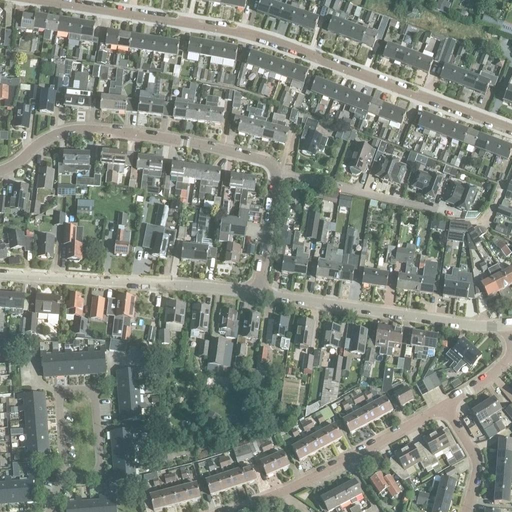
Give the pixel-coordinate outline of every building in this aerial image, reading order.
[(234,0),(233,8),(245,10),(246,0),(234,0)] [(268,17),(273,4),(261,0),(257,13),(268,17)] [(328,10),(332,0),(322,0),(320,7),(323,8),(328,10)] [(333,0),(332,0),(328,10),(335,12),(336,13),(336,11),(340,2),(333,0)] [(273,4),(268,17),(280,21),(284,8),(279,6),(273,4)] [(290,10),(284,8),(280,21),(291,25),(295,12),(296,12),(298,6),(292,4),(290,10)] [(438,4),(435,10),(447,14),(451,6),(446,4),(445,7),(438,4)] [(415,19),(418,9),(410,6),(407,16),(415,19)] [(361,10),(362,10),(357,8),(353,17),(358,19),(361,10)] [(328,10),(325,19),(325,21),(331,23),(332,21),(332,19),(335,12),(328,10)] [(296,12),(295,12),(291,25),(302,28),(307,16),(296,12)] [(332,21),(331,23),(328,32),(332,33),(339,36),(344,24),(347,16),(344,15),(344,14),(343,14),(341,13),(338,21),(332,19),(332,21)] [(318,20),(307,16),(302,28),(314,32),(318,20)] [(17,22),(15,31),(21,32),(26,33),(27,30),(33,32),(35,18),(23,17),(22,23),(17,22)] [(35,18),(33,32),(33,34),(38,34),(39,30),(45,31),(46,32),(48,18),(36,17),(35,18)] [(46,32),(45,31),(43,40),(50,41),(51,32),(58,33),(60,20),(48,18),(46,32)] [(383,36),(389,20),(383,18),(377,34),(383,36)] [(60,20),(58,33),(69,35),(71,22),(60,20)] [(344,24),(339,36),(340,36),(350,40),(355,28),(357,23),(352,21),(350,26),(344,24)] [(71,22),(69,35),(81,37),(83,24),(71,22)] [(83,24),(81,37),(93,39),(95,26),(83,24)] [(361,30),(355,28),(350,40),(362,45),(366,32),(368,27),(363,25),(361,30)] [(388,35),(397,38),(399,31),(389,29),(388,35)] [(377,37),(366,32),(362,45),(372,49),(377,37)] [(117,48),(119,35),(108,33),(105,46),(117,48)] [(432,34),(431,36),(430,39),(441,43),(441,44),(434,63),(439,64),(444,52),(448,40),(432,34)] [(131,37),(119,35),(117,48),(129,50),(131,37)] [(143,38),(131,37),(129,50),(140,51),(141,52),(143,38)] [(143,38),(141,52),(153,54),(155,40),(143,38)] [(167,42),(155,40),(153,54),(165,55),(167,42)] [(448,40),(444,52),(451,54),(455,42),(448,40)] [(200,56),(202,43),(190,41),(188,54),(200,56)] [(29,48),(30,43),(20,42),(19,52),(28,53),(29,48)] [(165,55),(164,60),(169,61),(170,56),(177,57),(179,44),(167,42),(165,55)] [(214,45),(202,43),(200,56),(212,58),(214,45)] [(395,44),(394,48),(387,45),(383,58),(394,62),(399,50),(400,46),(395,44)] [(214,45),(212,58),(223,60),(226,47),(214,45)] [(237,49),(226,47),(223,60),(235,62),(237,49)] [(394,62),(395,63),(394,65),(400,67),(401,65),(405,66),(410,54),(412,48),(407,47),(405,52),(399,50),(394,62)] [(107,54),(99,52),(97,64),(105,65),(107,54)] [(258,70),(262,57),(251,53),(246,66),(253,68),(251,73),(256,75),(258,70)] [(421,58),(410,54),(405,66),(417,71),(421,58)] [(274,61),(262,57),(258,70),(264,72),(269,74),(274,61)] [(433,62),(421,58),(417,71),(428,75),(433,62)] [(274,61),(269,74),(276,76),(275,80),(279,82),(281,78),(285,65),(274,61)] [(66,62),(64,77),(71,78),(72,63),(66,62)] [(297,69),(285,65),(281,78),(287,80),(286,82),(291,84),(292,82),(297,69)] [(100,82),(101,67),(94,67),(92,78),(100,79),(99,82),(100,82)] [(109,69),(101,67),(100,82),(107,83),(109,69)] [(451,83),(455,71),(444,67),(439,79),(451,83)] [(297,69),(292,82),(298,84),(298,86),(303,88),(304,86),(308,73),(297,69)] [(116,83),(115,88),(122,89),(123,71),(117,70),(116,83)] [(206,82),(208,72),(202,71),(200,81),(206,82)] [(238,80),(243,82),(244,82),(246,73),(239,71),(237,80),(238,80)] [(455,71),(451,83),(462,88),(467,75),(455,71)] [(81,82),(81,83),(88,84),(88,83),(89,75),(81,74),(81,75),(81,82)] [(478,79),(474,92),(485,96),(487,89),(493,91),(499,77),(493,74),(491,80),(486,78),(485,82),(478,79)] [(236,77),(225,75),(224,80),(223,85),(234,87),(236,77)] [(467,75),(462,88),(474,92),(478,79),(467,75)] [(511,79),(511,80),(511,83),(503,103),(509,105),(511,106),(511,79)] [(42,93),(40,113),(53,115),(55,93),(61,93),(63,81),(55,80),(53,88),(51,88),(50,94),(42,93)] [(323,97),(327,85),(316,81),(313,87),(311,93),(323,97)] [(79,95),(78,109),(90,110),(92,96),(87,96),(88,84),(81,83),(80,90),(79,95)] [(109,90),(109,98),(102,98),(101,111),(113,112),(115,88),(116,83),(110,83),(110,90),(109,90)] [(139,104),(138,114),(138,115),(150,116),(152,102),(154,90),(154,86),(148,85),(147,90),(146,90),(145,93),(141,92),(139,101),(139,104)] [(327,85),(323,97),(334,102),(339,89),(327,85)] [(31,86),(30,92),(29,100),(37,101),(38,87),(37,87),(32,86),(31,86)] [(8,102),(9,93),(9,88),(0,87),(0,101),(4,101),(8,102)] [(5,101),(5,108),(14,109),(19,89),(11,87),(9,87),(9,88),(9,93),(8,102),(7,102),(5,101)] [(122,89),(115,88),(113,112),(114,112),(126,113),(127,100),(121,100),(122,89)] [(66,94),(65,107),(78,109),(79,95),(80,90),(67,89),(66,94)] [(339,89),(334,102),(345,106),(350,93),(339,89)] [(152,102),(150,116),(163,118),(164,104),(165,98),(159,97),(160,90),(154,90),(152,102)] [(176,105),(174,120),(186,121),(189,93),(190,91),(184,90),(183,94),(182,101),(176,100),(176,105)] [(226,91),(224,101),(231,102),(233,92),(226,91)] [(189,93),(186,121),(198,123),(199,108),(193,107),(193,103),(194,103),(195,93),(189,93)] [(234,93),(232,109),(240,110),(241,100),(242,95),(234,93)] [(361,97),(350,93),(345,106),(351,108),(349,113),(354,115),(361,97)] [(450,96),(446,102),(451,105),(455,99),(450,96)] [(205,109),(199,108),(198,123),(210,124),(213,98),(207,97),(206,104),(205,109)] [(361,98),(361,97),(354,115),(361,117),(360,121),(364,123),(365,122),(368,114),(372,102),(361,98)] [(219,98),(213,98),(210,124),(222,126),(223,111),(217,110),(218,106),(219,98)] [(372,102),(368,114),(379,119),(384,106),(372,102)] [(384,106),(379,119),(390,123),(395,110),(384,106)] [(28,130),(30,108),(18,107),(15,128),(28,130)] [(236,118),(234,124),(235,124),(240,126),(238,134),(250,137),(256,110),(247,108),(246,112),(249,113),(249,115),(247,121),(241,120),(236,118)] [(256,110),(250,137),(261,140),(265,125),(266,120),(261,119),(262,112),(256,110)] [(299,112),(293,110),(292,110),(289,121),(296,123),(297,118),(299,112)] [(406,114),(395,110),(390,123),(401,127),(406,114)] [(277,128),(273,142),(285,145),(288,131),(285,130),(286,125),(284,124),(286,118),(285,117),(285,115),(280,114),(280,116),(278,123),(277,128)] [(265,125),(261,140),(273,142),(277,128),(278,123),(280,116),(276,115),(274,115),(272,122),(271,127),(265,125)] [(429,132),(434,119),(422,115),(418,128),(423,130),(422,134),(427,136),(429,132)] [(158,122),(158,117),(140,117),(140,121),(154,122),(154,123),(160,123),(159,134),(165,134),(165,123),(158,122)] [(445,124),(434,119),(429,132),(440,136),(445,124)] [(308,121),(302,138),(306,140),(302,152),(314,156),(316,151),(322,153),(327,140),(314,135),(318,124),(308,121)] [(445,124),(440,136),(452,140),(456,128),(445,124)] [(456,128),(452,140),(463,144),(468,132),(456,128)] [(394,133),(388,131),(384,141),(390,143),(394,133)] [(468,132),(463,144),(474,149),(479,136),(468,132)] [(490,140),(479,136),(474,149),(481,151),(479,156),(483,158),(485,153),(486,153),(490,140)] [(501,145),(490,140),(486,153),(497,157),(501,145)] [(371,147),(378,149),(380,143),(374,141),(371,147)] [(381,142),(377,153),(383,155),(387,145),(381,142)] [(356,148),(349,168),(351,168),(350,171),(352,175),(356,176),(360,174),(361,172),(362,172),(365,166),(366,160),(371,162),(375,151),(362,146),(357,144),(356,148)] [(511,148),(501,145),(497,157),(508,161),(511,150),(511,148)] [(394,149),(388,147),(386,154),(392,156),(394,149)] [(111,150),(99,149),(98,162),(101,162),(101,165),(108,166),(113,166),(114,152),(110,152),(111,150)] [(127,154),(114,152),(113,166),(113,174),(119,174),(119,167),(126,167),(126,165),(127,154)] [(64,174),(64,175),(64,176),(69,176),(69,174),(69,172),(76,172),(77,154),(64,154),(64,159),(64,167),(64,174)] [(76,172),(89,173),(90,154),(77,154),(76,172)] [(341,165),(345,156),(340,154),(336,163),(341,165)] [(417,156),(415,163),(425,167),(428,160),(417,156)] [(148,177),(151,159),(139,158),(137,171),(143,171),(143,177),(148,177)] [(391,183),(394,184),(399,187),(406,168),(398,165),(399,162),(390,158),(389,161),(382,159),(375,177),(382,180),(381,182),(390,185),(391,183)] [(148,177),(154,178),(160,179),(163,161),(151,159),(148,177)] [(410,162),(406,173),(413,175),(417,164),(410,162)] [(173,165),(171,178),(177,179),(176,184),(175,191),(176,191),(181,192),(182,184),(183,179),(185,166),(173,165)] [(185,166),(183,179),(189,180),(195,181),(197,168),(185,166)] [(445,166),(443,174),(450,177),(453,169),(445,166)] [(209,169),(197,168),(195,181),(201,182),(200,187),(199,194),(202,194),(205,195),(206,188),(209,169)] [(209,169),(206,188),(205,195),(211,195),(212,189),(212,188),(212,186),(212,183),(219,184),(221,171),(209,169)] [(453,169),(450,177),(456,179),(459,172),(453,169)] [(41,170),(38,190),(37,190),(37,195),(44,196),(44,197),(54,198),(55,191),(52,190),(54,172),(41,170)] [(412,188),(426,193),(425,198),(434,202),(443,178),(434,175),(432,178),(418,172),(412,188)] [(243,177),(231,176),(230,184),(229,189),(236,190),(235,202),(240,203),(241,199),(241,198),(241,196),(242,191),(242,184),(243,177)] [(241,199),(240,203),(241,203),(239,212),(240,212),(248,213),(249,213),(250,206),(250,204),(246,203),(247,193),(256,195),(257,185),(256,185),(256,184),(256,183),(255,183),(256,179),(243,177),(242,184),(242,191),(241,196),(241,198),(241,199)] [(7,199),(6,209),(11,210),(24,212),(24,214),(29,215),(29,213),(30,206),(30,203),(29,202),(30,197),(27,197),(28,188),(22,187),(23,185),(17,184),(17,186),(14,186),(13,200),(7,199)] [(67,196),(67,187),(58,187),(58,196),(67,196)] [(465,191),(452,187),(446,203),(459,208),(457,210),(467,214),(472,200),(475,201),(477,194),(474,193),(476,190),(466,187),(465,191)] [(220,211),(221,199),(214,198),(214,204),(213,210),(220,211)] [(171,202),(169,209),(169,211),(181,214),(183,205),(171,202)] [(36,203),(31,203),(30,215),(39,217),(40,216),(41,205),(41,204),(36,203)] [(169,211),(169,209),(159,207),(157,217),(168,219),(169,211)] [(508,210),(501,208),(500,207),(497,214),(510,220),(510,219),(511,213),(511,211),(509,211),(508,210)] [(93,209),(77,208),(77,219),(94,220),(94,209),(93,209)] [(239,221),(222,218),(220,236),(221,236),(229,237),(245,239),(247,222),(248,213),(240,212),(239,221)] [(65,227),(65,225),(66,215),(55,214),(54,226),(65,227)] [(320,216),(310,214),(306,239),(316,241),(320,216)] [(127,216),(119,215),(117,227),(126,228),(127,216)] [(444,232),(446,223),(434,221),(433,223),(432,223),(430,230),(444,232)] [(468,233),(473,230),(469,223),(456,223),(450,222),(449,231),(468,233)] [(319,223),(316,244),(325,246),(329,225),(319,223)] [(508,230),(497,225),(495,231),(506,236),(507,235),(508,230)] [(163,238),(165,230),(147,226),(143,249),(153,251),(152,256),(159,258),(163,238)] [(77,229),(64,228),(63,246),(69,246),(68,260),(73,261),(74,263),(79,263),(80,261),(81,261),(82,253),(87,253),(87,246),(82,245),(76,245),(77,229)] [(185,241),(187,229),(179,228),(178,240),(185,241)] [(477,228),(473,230),(479,239),(486,234),(487,231),(481,228),(477,228)] [(347,229),(346,238),(353,239),(354,231),(347,229)] [(165,230),(163,238),(159,258),(167,259),(169,246),(173,247),(176,233),(165,230)] [(473,230),(468,233),(469,235),(475,247),(482,243),(479,239),(473,230)] [(280,239),(279,245),(280,245),(285,245),(286,240),(287,233),(282,233),(281,232),(280,239)] [(5,245),(0,246),(0,244),(0,260),(7,259),(6,250),(10,249),(10,250),(24,248),(26,248),(24,238),(24,233),(8,236),(9,245),(9,246),(5,246),(5,245)] [(220,236),(219,243),(227,244),(228,244),(228,243),(229,237),(221,236),(220,236)] [(53,259),(54,238),(40,237),(38,258),(53,259)] [(34,238),(24,238),(26,248),(33,247),(34,238)] [(197,238),(196,244),(194,262),(195,262),(206,263),(207,259),(216,260),(217,250),(211,249),(208,249),(202,248),(201,248),(202,242),(202,240),(202,238),(197,238)] [(343,257),(343,258),(342,268),(340,282),(352,284),(354,270),(356,270),(358,258),(348,257),(348,254),(351,255),(353,239),(346,238),(345,247),(343,257)] [(500,242),(499,243),(497,245),(495,246),(506,259),(511,255),(500,242)] [(115,243),(114,255),(129,257),(129,253),(129,248),(130,245),(122,244),(116,244),(115,243)] [(191,243),(190,247),(183,246),(181,261),(194,262),(196,244),(191,243)] [(279,245),(277,258),(283,259),(285,245),(280,245),(279,245)] [(318,260),(318,264),(317,264),(315,279),(326,280),(327,281),(330,266),(332,254),(333,249),(333,246),(327,245),(325,261),(318,260)] [(226,247),(223,264),(238,266),(241,248),(227,246),(226,246),(226,247)] [(396,258),(397,252),(395,251),(396,248),(388,247),(385,264),(390,265),(391,257),(396,258)] [(398,276),(396,291),(409,293),(411,278),(413,259),(414,253),(415,252),(406,250),(403,250),(401,264),(407,265),(405,277),(398,276)] [(296,261),(295,261),(293,276),(298,276),(299,276),(298,278),(304,279),(304,277),(305,277),(308,256),(303,255),(304,251),(303,251),(303,252),(297,251),(296,261)] [(330,266),(327,281),(340,282),(342,268),(343,258),(337,257),(337,255),(332,254),(330,266)] [(283,259),(282,269),(281,274),(293,276),(295,261),(283,259)] [(424,270),(423,280),(420,294),(432,296),(434,282),(437,268),(430,267),(431,263),(425,262),(424,270)] [(479,266),(483,273),(488,271),(484,263),(479,266)] [(502,274),(498,266),(488,271),(492,279),(491,280),(498,293),(509,287),(503,274),(502,274)] [(511,268),(502,274),(503,274),(509,287),(511,285),(511,268)] [(446,277),(445,283),(444,283),(442,298),(455,300),(458,276),(458,274),(459,271),(453,270),(452,278),(446,277)] [(364,271),(363,275),(361,286),(374,287),(376,273),(364,271)] [(376,273),(374,287),(386,289),(388,275),(376,273)] [(471,278),(458,276),(455,300),(466,301),(467,299),(474,300),(471,278)] [(411,278),(409,293),(420,294),(423,280),(411,278)] [(498,293),(491,280),(481,285),(488,298),(498,293)] [(73,296),(71,296),(70,304),(67,304),(66,317),(81,318),(82,302),(80,301),(80,297),(78,297),(79,295),(73,294),(73,296)] [(0,295),(0,310),(11,311),(12,296),(0,295)] [(11,311),(11,315),(23,315),(23,312),(24,302),(24,297),(12,296),(11,311)] [(61,298),(37,296),(35,315),(59,317),(61,298)] [(109,299),(106,317),(118,319),(117,322),(114,322),(112,338),(122,339),(126,299),(118,298),(117,300),(109,299)] [(93,299),(90,319),(103,321),(105,301),(93,299)] [(126,299),(121,340),(121,341),(130,342),(131,330),(128,329),(128,327),(129,327),(130,320),(132,320),(135,300),(126,299)] [(182,326),(185,307),(169,304),(166,324),(182,326)] [(207,333),(210,309),(195,307),(192,331),(207,333)] [(221,312),(219,329),(226,330),(226,336),(225,339),(237,340),(239,323),(236,323),(237,314),(221,312)] [(37,316),(27,315),(26,333),(36,334),(36,328),(38,328),(38,321),(37,321),(37,316)] [(238,337),(235,354),(235,358),(236,358),(235,365),(242,366),(243,360),(244,360),(246,347),(245,347),(247,339),(256,341),(259,317),(246,315),(243,333),(242,332),(242,337),(238,337)] [(269,322),(267,340),(275,341),(275,337),(282,338),(280,349),(282,351),(289,352),(290,341),(286,340),(285,340),(286,339),(288,321),(273,318),(272,322),(269,322)] [(75,319),(73,335),(78,336),(86,337),(86,333),(88,321),(79,320),(75,319)] [(299,322),(296,346),(300,346),(300,350),(307,351),(308,348),(310,348),(314,324),(299,322)] [(324,326),(321,350),(326,350),(326,348),(337,349),(338,342),(340,342),(341,336),(339,336),(340,328),(324,326)] [(156,328),(149,328),(147,342),(154,343),(156,328)] [(376,341),(376,342),(375,348),(376,348),(381,349),(379,356),(386,357),(391,330),(378,329),(376,341)] [(363,356),(367,332),(354,330),(351,354),(363,356)] [(403,332),(391,330),(386,357),(392,358),(393,349),(394,350),(395,345),(401,346),(403,332)] [(169,331),(165,331),(159,332),(159,346),(160,346),(170,345),(169,331)] [(413,334),(411,347),(415,348),(414,355),(417,355),(416,360),(421,361),(421,360),(421,361),(425,336),(413,334)] [(0,353),(12,352),(11,335),(0,336),(0,353)] [(421,360),(421,361),(418,372),(423,374),(426,361),(427,357),(428,357),(433,357),(434,351),(435,351),(437,338),(425,336),(421,361),(421,360)] [(211,341),(208,364),(208,366),(223,368),(226,344),(226,342),(211,341)] [(455,363),(450,368),(453,371),(459,364),(463,360),(472,349),(463,341),(454,351),(457,355),(452,361),(455,363)] [(200,342),(198,357),(208,358),(210,343),(200,342)] [(226,344),(223,368),(230,368),(233,345),(226,344)] [(94,350),(91,350),(93,375),(105,374),(104,355),(107,355),(106,347),(100,348),(101,355),(95,356),(94,350)] [(259,351),(257,361),(257,364),(261,365),(266,365),(268,350),(259,349),(259,351)] [(472,349),(463,360),(459,364),(453,371),(457,375),(467,363),(473,368),(482,358),(472,349)] [(89,356),(80,357),(81,376),(93,375),(91,350),(89,350),(89,356)] [(367,350),(365,363),(372,364),(373,364),(375,352),(367,350)] [(59,358),(58,351),(55,352),(56,377),(69,377),(68,351),(65,351),(65,357),(59,358)] [(70,351),(68,351),(69,377),(81,376),(80,357),(70,357),(70,351)] [(46,352),(41,353),(41,359),(43,359),(44,378),(56,377),(55,352),(53,352),(53,358),(46,359),(46,352)] [(314,352),(313,357),(314,357),(313,368),(321,369),(323,354),(314,352)] [(314,357),(313,357),(304,356),(302,371),(312,372),(313,368),(314,357)] [(343,359),(336,358),(335,369),(341,370),(343,359)] [(341,370),(342,370),(341,372),(342,372),(349,373),(351,360),(343,359),(341,370)] [(404,359),(404,360),(402,371),(409,373),(411,360),(410,360),(404,359)] [(363,374),(362,378),(369,379),(370,375),(372,364),(365,363),(363,374)] [(266,365),(261,365),(260,372),(267,373),(268,365),(266,365)] [(223,368),(208,366),(207,373),(222,375),(223,368)] [(136,369),(136,372),(117,374),(118,386),(144,384),(144,381),(137,382),(137,374),(143,374),(142,369),(136,369)] [(334,371),(333,370),(325,369),(320,409),(320,410),(337,400),(339,384),(341,372),(342,370),(341,370),(335,369),(334,371)] [(382,390),(381,394),(388,395),(390,399),(394,397),(401,408),(413,401),(407,390),(403,383),(393,389),(391,387),(392,387),(394,369),(385,369),(383,385),(382,390)] [(256,372),(255,378),(254,383),(263,385),(265,374),(256,372)] [(435,374),(429,378),(435,390),(442,387),(438,380),(437,378),(436,376),(435,374)] [(442,377),(438,380),(442,387),(442,386),(443,388),(449,384),(445,379),(444,380),(443,380),(442,377)] [(429,394),(435,390),(429,378),(422,382),(429,394)] [(429,394),(422,382),(415,385),(422,398),(429,394)] [(144,384),(118,386),(119,398),(138,397),(138,387),(144,386),(144,384)] [(44,396),(36,396),(35,390),(24,391),(24,395),(18,395),(18,401),(21,401),(21,407),(19,407),(19,410),(45,408),(44,396)] [(139,406),(138,397),(119,398),(120,410),(139,408),(146,407),(146,405),(139,406)] [(348,397),(344,399),(346,402),(349,407),(352,405),(348,397)] [(385,399),(378,403),(375,397),(371,399),(374,405),(382,418),(392,413),(385,399)] [(500,422),(496,415),(501,412),(493,399),(482,406),(500,434),(505,430),(500,422)] [(346,402),(341,404),(348,416),(352,414),(349,407),(346,402)] [(382,418),(374,405),(364,410),(371,424),(382,418)] [(500,434),(482,406),(472,412),(480,425),(483,432),(489,441),(500,434)] [(146,407),(139,408),(120,410),(121,423),(141,421),(141,422),(147,422),(147,417),(140,417),(140,410),(146,410),(146,407)] [(45,408),(19,410),(19,413),(25,412),(25,419),(25,422),(46,420),(45,408)] [(371,424),(364,410),(353,416),(361,430),(371,424)] [(210,411),(204,422),(215,428),(221,417),(210,411)] [(321,416),(316,418),(320,425),(325,422),(324,421),(321,416)] [(361,430),(353,416),(343,422),(350,435),(361,430)] [(46,420),(25,422),(26,430),(20,431),(21,434),(47,432),(46,420)] [(306,424),(305,424),(309,430),(314,428),(311,421),(306,424)] [(323,432),(331,446),(341,440),(334,426),(323,432)] [(131,429),(131,432),(111,433),(112,446),(139,444),(138,441),(135,441),(135,434),(138,434),(137,429),(131,429)] [(296,429),(293,430),(291,432),(294,438),(299,436),(296,430),(296,429)] [(441,429),(432,434),(441,452),(448,448),(450,452),(452,456),(459,452),(451,437),(446,439),(442,432),(441,429)] [(310,439),(302,443),(310,457),(320,451),(313,438),(309,430),(306,432),(310,439)] [(48,444),(47,432),(21,434),(21,436),(24,436),(24,442),(21,443),(22,446),(48,444)] [(318,435),(313,438),(320,451),(331,446),(323,432),(318,435)] [(422,451),(429,464),(431,467),(432,467),(438,464),(438,463),(437,460),(436,459),(434,456),(441,452),(432,434),(423,439),(424,441),(425,442),(428,448),(422,451)] [(279,435),(274,437),(278,446),(284,444),(279,435)] [(260,439),(255,442),(258,449),(261,448),(261,446),(260,446),(265,444),(262,438),(260,439)] [(511,442),(498,441),(497,454),(511,454),(511,442)] [(258,449),(255,442),(248,444),(248,445),(252,455),(260,453),(258,449)] [(310,457),(302,443),(292,449),(299,463),(310,457)] [(48,444),(22,446),(22,448),(28,448),(28,455),(22,455),(23,461),(30,460),(29,458),(49,457),(48,444)] [(139,447),(139,444),(112,446),(113,458),(134,456),(137,456),(136,447),(139,447)] [(248,445),(244,446),(233,450),(237,464),(253,458),(252,455),(248,445)] [(412,445),(404,449),(413,467),(420,463),(424,470),(425,470),(431,467),(429,464),(422,451),(417,453),(416,454),(413,447),(412,445)] [(395,466),(389,469),(401,480),(403,482),(409,479),(410,478),(409,477),(407,472),(406,471),(413,467),(404,449),(395,454),(396,457),(400,463),(395,466)] [(158,462),(167,460),(168,460),(166,453),(156,455),(158,462)] [(282,454),(271,459),(278,473),(289,468),(282,454)] [(461,454),(453,458),(456,463),(464,459),(461,454)] [(511,454),(497,454),(497,466),(511,467),(511,466),(511,454)] [(134,456),(113,458),(114,470),(141,468),(140,463),(135,464),(134,456)] [(278,473),(271,459),(260,463),(267,478),(278,473)] [(442,471),(439,466),(432,469),(435,474),(439,473),(442,471)] [(511,467),(497,466),(496,478),(511,479),(511,473),(511,467)] [(251,467),(240,471),(245,486),(256,482),(251,467)] [(457,473),(453,467),(450,469),(444,473),(448,479),(457,473)] [(141,468),(114,470),(115,482),(135,481),(135,483),(142,482),(142,476),(138,477),(138,470),(141,470),(141,468)] [(245,486),(240,471),(229,475),(234,489),(245,486)] [(158,479),(156,474),(144,477),(144,483),(153,480),(158,479)] [(234,489),(229,475),(217,478),(222,493),(234,489)] [(372,481),(371,482),(381,499),(388,494),(391,500),(401,495),(400,494),(403,492),(398,482),(395,484),(391,477),(385,480),(381,475),(376,478),(376,477),(371,480),(372,481)] [(29,477),(29,482),(20,483),(22,503),(34,502),(32,483),(34,483),(34,477),(29,477)] [(0,505),(9,504),(8,485),(8,478),(5,478),(6,484),(0,484),(0,505)] [(11,478),(8,478),(8,485),(9,504),(22,503),(20,483),(11,483),(11,478)] [(222,493),(217,478),(206,482),(211,497),(222,493)] [(511,479),(496,478),(495,491),(510,492),(510,485),(511,485),(511,479)] [(412,485),(409,479),(403,482),(408,487),(409,487),(411,486),(412,485)] [(441,479),(438,491),(452,495),(455,483),(441,479)] [(357,502),(355,499),(361,495),(354,482),(343,488),(350,501),(352,505),(357,502)] [(185,488),(189,503),(200,500),(196,485),(185,488)] [(185,488),(173,491),(177,506),(189,503),(185,488)] [(350,501),(343,488),(332,494),(339,507),(350,501)] [(177,506),(173,491),(162,494),(166,509),(177,506)] [(452,495),(438,491),(435,503),(449,507),(452,495)] [(510,492),(495,491),(494,503),(509,504),(511,503),(511,498),(509,498),(510,492)] [(428,501),(429,496),(419,493),(418,499),(428,501)] [(154,511),(166,509),(162,494),(150,497),(153,511),(154,511)] [(322,501),(317,504),(321,511),(323,511),(324,511),(323,511),(330,511),(335,510),(336,511),(341,511),(339,507),(332,494),(321,500),(322,501)] [(104,496),(103,496),(103,511),(116,511),(115,502),(117,501),(117,495),(111,495),(112,501),(105,501),(104,496)] [(100,502),(91,502),(91,511),(103,511),(103,496),(99,496),(100,502)] [(69,499),(64,499),(64,506),(67,505),(67,511),(79,511),(78,498),(76,498),(76,504),(69,504),(69,499)] [(81,498),(78,498),(79,511),(91,511),(91,502),(81,503),(81,498)] [(418,499),(417,502),(417,505),(426,507),(428,501),(418,499)] [(202,501),(158,511),(188,511),(203,508),(202,501)] [(434,509),(433,511),(448,511),(449,507),(435,503),(434,509)]
